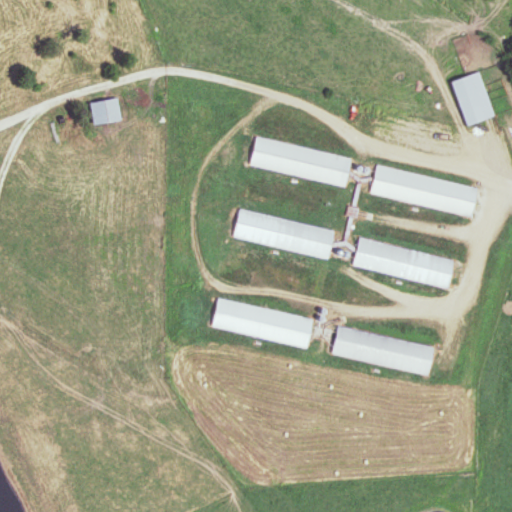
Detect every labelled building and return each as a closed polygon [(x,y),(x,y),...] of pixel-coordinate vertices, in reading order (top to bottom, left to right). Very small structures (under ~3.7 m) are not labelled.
[(456,125),(487,116),(474,71),(444,79),(456,125)] [(338,186),(340,178),(357,181),(360,168),(343,164),(344,157),(247,136),(241,165),(338,186)] [(368,165),(361,194),(465,215),(471,187),(368,165)] [(447,258),(350,238),(349,246),(324,240),(327,229),(233,210),(227,239),(441,284),(447,258)] [(299,346),(305,317),(208,299),(202,327),(299,346)] [(422,374),(428,345),(330,327),(324,356),(422,374)]
